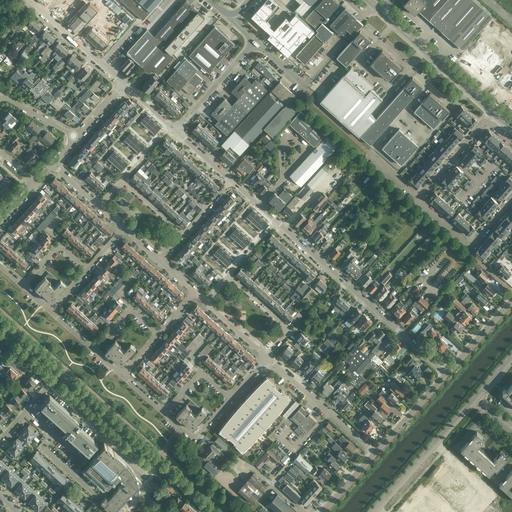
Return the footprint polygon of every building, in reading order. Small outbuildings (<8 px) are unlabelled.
[(100,0),(96,5),(100,9),(107,0),(100,0)] [(129,58),(121,67),(131,77),(139,68),(138,67),(140,65),(144,68),(150,73),(153,69),(153,70),(155,71),(158,74),(173,57),(164,49),(165,47),(169,43),(173,38),(178,34),(182,29),(186,25),(190,20),(194,16),(198,11),(186,0),(154,36),(147,29),(127,52),(126,53),(132,57),(130,59),(129,58)] [(137,0),(138,0),(136,2),(142,7),(143,5),(150,11),(160,0),(137,0)] [(272,0),(266,0),(251,16),(271,34),(268,37),(277,45),(288,56),(307,35),(310,37),(315,31),(295,14),(290,21),(286,17),(275,30),(270,25),(271,25),(267,21),(280,7),(276,3),(272,0)] [(305,12),(316,0),(300,0),(302,2),(299,6),(305,12)] [(339,3),(335,0),(322,0),(316,7),(306,18),(317,28),(322,23),(339,3)] [(407,0),(404,4),(415,14),(418,10),(421,13),(462,50),(492,16),(474,0),(407,0)] [(90,3),(70,25),(79,32),(98,10),(90,3)] [(363,25),(345,9),(331,25),(349,40),(363,25)] [(198,11),(194,16),(201,22),(205,17),(198,11)] [(511,22),(503,14),(464,57),(487,77),(492,72),(503,81),(498,87),(511,99),(511,22)] [(194,16),(190,20),(197,26),(201,22),(194,16)] [(26,24),(24,26),(27,29),(25,31),(27,33),(31,29),(30,28),(36,22),(31,18),(26,24)] [(190,20),(186,25),(193,31),(197,26),(190,20)] [(40,27),(36,22),(30,28),(31,29),(35,33),(38,29),(40,27)] [(325,43),(325,42),(333,33),(322,23),(317,28),(315,30),(318,32),(296,56),(305,65),(325,43)] [(186,25),(182,29),(188,35),(193,31),(186,25)] [(209,73),(235,44),(215,26),(189,55),(209,73)] [(92,28),(85,36),(89,40),(96,32),(92,28)] [(28,45),(31,47),(38,39),(36,36),(40,31),(38,29),(35,33),(33,35),(34,35),(31,38),(33,40),(28,45)] [(182,29),(178,34),(184,40),(188,35),(182,29)] [(45,31),(40,37),(39,38),(41,40),(39,43),(41,44),(50,35),(45,31)] [(337,57),(346,66),(370,40),(362,32),(361,33),(360,32),(361,31),(360,31),(337,57)] [(96,32),(89,40),(93,44),(100,36),(96,32)] [(178,34),(173,38),(180,44),(184,40),(178,34)] [(50,35),(41,44),(40,45),(43,47),(45,44),(48,46),(49,45),(54,39),(50,35)] [(100,36),(93,44),(97,47),(104,39),(100,36)] [(173,38),(169,43),(176,49),(180,44),(173,38)] [(104,39),(97,47),(101,51),(109,43),(104,39)] [(53,48),(58,52),(63,47),(58,42),(53,48)] [(169,43),(165,47),(172,53),(176,49),(169,43)] [(48,55),(52,50),(47,46),(41,53),(43,55),(40,59),(43,62),(49,56),(48,55)] [(0,61),(2,59),(8,65),(12,62),(7,58),(11,53),(5,47),(0,52),(0,61)] [(68,51),(63,47),(58,52),(63,56),(68,51)] [(382,50),(371,63),(390,80),(401,67),(393,60),(392,61),(391,60),(392,59),(391,60),(390,58),(382,50)] [(66,61),(67,61),(65,63),(69,66),(71,65),(76,59),(72,55),(66,61)] [(198,69),(186,59),(183,56),(177,63),(174,67),(177,70),(196,87),(199,83),(202,79),(201,78),(195,73),(198,69)] [(76,59),(71,65),(68,68),(70,70),(73,67),(76,69),(81,63),(76,59)] [(273,74),(259,62),(255,67),(271,81),(270,83),(273,86),(274,84),(278,80),(272,75),(273,74)] [(359,137),(361,136),(376,118),(370,113),(383,99),(371,89),(374,86),(359,74),(358,73),(359,72),(357,71),(357,72),(355,70),(352,67),(344,75),(320,102),(359,137)] [(76,77),(78,79),(79,80),(77,81),(80,84),(81,82),(82,82),(89,73),(84,69),(76,77)] [(17,70),(16,71),(10,77),(17,84),(21,79),(23,81),(29,75),(25,71),(22,74),(17,70)] [(196,87),(177,70),(173,73),(167,81),(179,91),(182,88),(189,94),(193,90),(196,87)] [(74,71),(70,76),(67,79),(69,81),(72,77),(76,73),(74,71)] [(29,75),(23,81),(21,84),(28,91),(31,86),(33,87),(41,78),(40,77),(35,82),(33,83),(31,81),(35,75),(32,72),(29,75)] [(149,93),(159,82),(152,75),(142,86),(149,93)] [(245,76),(242,80),(238,84),(257,101),(267,90),(255,79),(252,83),(245,76)] [(72,77),(69,81),(66,85),(76,90),(78,88),(72,83),(75,80),(72,77)] [(42,78),(31,91),(34,94),(33,95),(36,98),(37,97),(38,97),(41,94),(42,95),(49,87),(45,83),(46,82),(42,79),(42,78)] [(90,86),(88,88),(92,92),(99,85),(105,91),(109,88),(98,78),(90,87),(90,86)] [(376,118),(361,136),(370,144),(422,86),(414,79),(414,80),(412,79),(413,78),(376,118)] [(296,95),(280,81),(275,86),(291,101),(296,95)] [(239,98),(235,101),(247,112),(257,101),(238,84),(231,91),(239,98)] [(161,88),(158,86),(154,91),(156,94),(154,96),(159,101),(166,94),(160,89),(161,88)] [(275,86),(227,138),(222,144),(226,149),(231,153),(236,158),(264,128),(284,107),(284,108),(291,101),(275,86)] [(47,91),(41,97),(48,104),(52,100),(63,88),(62,87),(60,90),(59,89),(53,96),(47,91)] [(64,103),(57,98),(60,95),(61,96),(63,94),(62,92),(65,89),(63,88),(52,100),(54,101),(51,104),(58,111),(62,107),(64,108),(68,104),(66,101),(64,103)] [(99,98),(92,92),(88,88),(87,88),(89,90),(88,91),(87,91),(81,98),(80,97),(78,99),(83,103),(89,96),(96,102),(99,98)] [(430,93),(414,111),(433,128),(449,110),(441,103),(440,104),(439,103),(440,102),(439,102),(437,101),(438,100),(430,93)] [(166,94),(159,101),(164,106),(171,98),(166,94)] [(171,98),(164,106),(169,110),(176,103),(171,98)] [(71,108),(71,107),(69,110),(73,114),(75,115),(77,113),(75,112),(80,107),(86,112),(90,109),(78,99),(77,100),(78,101),(71,108)] [(131,107),(134,104),(129,99),(126,102),(125,101),(120,105),(125,110),(126,109),(127,110),(129,109),(128,107),(130,105),(131,107)] [(225,99),(218,106),(237,124),(247,112),(235,101),(232,105),(225,99)] [(284,107),(264,128),(267,131),(273,136),(299,108),(291,101),(284,108),(284,107)] [(176,103),(169,110),(174,115),(175,114),(177,116),(181,112),(178,110),(181,107),(176,103)] [(71,107),(68,104),(64,108),(67,111),(64,114),(70,120),(71,118),(77,123),(80,120),(75,115),(73,114),(69,110),(71,107)] [(128,112),(125,110),(120,105),(116,110),(124,116),(128,112)] [(227,135),(237,124),(218,106),(211,113),(219,120),(215,124),(227,135)] [(461,106),(453,115),(457,118),(465,110),(461,106)] [(124,116),(116,110),(113,114),(118,119),(120,121),(124,117),(124,116)] [(135,118),(139,113),(136,110),(131,115),(133,116),(135,118)] [(465,110),(457,118),(461,122),(469,113),(465,110)] [(289,123),(293,127),(314,146),(315,146),(316,147),(327,136),(325,135),(325,134),(300,111),(289,123)] [(7,129),(16,119),(13,116),(8,112),(4,117),(6,119),(2,124),(7,129)] [(469,113),(461,122),(465,126),(473,117),(469,113)] [(118,119),(113,114),(109,119),(114,123),(118,119)] [(147,115),(138,124),(140,126),(142,123),(145,126),(143,128),(152,119),(147,115)] [(473,117),(465,126),(469,129),(477,121),(473,117)] [(114,123),(109,119),(105,123),(112,129),(116,125),(114,123)] [(152,119),(143,128),(144,130),(146,127),(150,130),(156,123),(152,119)] [(36,140),(40,135),(38,133),(41,129),(31,121),(26,128),(35,136),(33,138),(36,140)] [(112,129),(105,123),(101,128),(106,132),(108,134),(112,130),(112,129)] [(156,123),(150,130),(153,133),(151,135),(152,137),(161,127),(156,123)] [(192,131),(197,135),(204,128),(199,124),(195,127),(195,128),(192,131)] [(5,135),(8,131),(3,126),(0,130),(0,129),(0,136),(3,133),(5,135)] [(106,132),(101,128),(97,132),(102,137),(106,132)] [(204,128),(197,135),(202,140),(209,133),(204,128)] [(399,129),(382,148),(401,165),(418,146),(399,129)] [(463,135),(456,129),(453,133),(459,139),(463,135)] [(483,138),(487,142),(493,135),(489,131),(483,138)] [(41,134),(40,135),(36,140),(37,140),(33,144),(35,146),(39,142),(38,141),(39,140),(40,141),(41,140),(48,146),(54,139),(47,132),(44,136),(41,134)] [(102,137),(97,132),(93,136),(98,141),(102,137)] [(131,133),(122,143),(123,144),(125,142),(128,144),(126,147),(135,137),(131,133)] [(209,133),(202,140),(207,144),(214,137),(209,133)] [(456,143),(459,139),(453,133),(449,137),(456,143)] [(14,153),(20,145),(16,141),(19,138),(15,135),(10,140),(12,142),(8,147),(14,153)] [(497,138),(493,135),(487,142),(491,145),(497,138)] [(98,141),(93,136),(89,141),(94,145),(98,141)] [(327,136),(316,147),(290,176),(301,186),(338,146),(327,136)] [(135,137),(126,147),(128,148),(130,146),(133,149),(140,141),(135,137)] [(214,137),(207,144),(213,149),(215,146),(218,148),(222,143),(220,141),(219,142),(214,137)] [(456,143),(449,137),(446,141),(453,147),(456,143)] [(497,138),(491,145),(495,149),(501,142),(497,138)] [(166,148),(171,143),(166,139),(162,144),(160,147),(164,151),(166,148)] [(94,145),(89,141),(85,145),(90,150),(94,145)] [(140,141),(133,149),(136,151),(134,154),(136,155),(144,145),(140,141)] [(449,151),(453,147),(446,141),(442,145),(449,151)] [(505,146),(501,142),(495,149),(499,153),(505,146)] [(175,147),(171,143),(166,148),(171,152),(175,147)] [(90,150),(85,145),(81,150),(86,154),(90,150)] [(439,148),(446,155),(449,151),(442,145),(439,148)] [(30,163),(36,156),(32,152),(34,150),(30,146),(26,151),(28,153),(24,158),(30,163)] [(477,148),(474,146),(471,150),(478,156),(481,152),(479,150),(477,148)] [(505,146),(499,153),(503,156),(509,149),(505,146)] [(180,151),(175,147),(171,152),(175,156),(180,151)] [(220,156),(225,160),(231,153),(226,149),(220,156)] [(511,153),(511,151),(509,149),(503,156),(507,160),(511,153)] [(86,154),(81,150),(77,154),(82,159),(86,154)] [(434,154),(441,160),(445,156),(438,150),(434,154)] [(467,154),(474,161),(478,156),(471,150),(467,154)] [(114,151),(105,161),(107,162),(109,160),(112,163),(110,165),(119,156),(114,151)] [(184,155),(180,151),(175,156),(179,160),(184,155)] [(231,153),(225,160),(230,165),(236,158),(231,153)] [(82,159),(77,154),(73,159),(78,163),(82,159)] [(441,160),(434,154),(431,157),(438,164),(441,160)] [(474,161),(467,154),(463,158),(470,165),(474,161)] [(188,159),(184,155),(179,160),(179,161),(181,163),(182,163),(184,164),(188,159)] [(235,170),(239,173),(250,161),(249,160),(250,158),(246,155),(244,156),(245,156),(241,161),(243,163),(241,165),(240,164),(235,170)] [(119,156),(110,165),(111,166),(113,164),(116,167),(123,160),(119,156)] [(434,167),(438,164),(431,157),(427,161),(434,167)] [(460,162),(467,169),(470,165),(463,158),(460,162)] [(78,163),(73,159),(69,163),(74,168),(78,163)] [(193,163),(188,159),(184,164),(188,168),(193,163)] [(123,160),(116,167),(120,170),(117,172),(119,173),(128,164),(123,160)] [(104,168),(97,161),(93,166),(100,172),(104,168)] [(250,161),(239,173),(243,177),(248,171),(247,171),(249,169),(251,171),(255,166),(250,161)] [(424,165),(431,171),(434,167),(427,161),(424,165)] [(260,162),(255,167),(260,171),(265,166),(260,162)] [(197,167),(193,163),(188,168),(193,172),(197,167)] [(430,173),(423,166),(419,170),(426,177),(430,173)] [(453,171),(459,177),(463,173),(456,166),(453,171)] [(202,171),(197,167),(193,172),(197,176),(202,171)] [(304,187),(305,187),(302,191),(302,190),(301,191),(301,192),(299,195),(304,200),(313,190),(328,174),(322,168),(307,184),(304,187)] [(167,170),(165,173),(171,179),(174,175),(170,171),(169,172),(167,170)] [(423,180),(426,177),(419,170),(416,174),(423,180)] [(130,179),(135,183),(142,175),(138,171),(135,174),(130,179)] [(206,175),(202,171),(197,176),(200,178),(197,181),(199,183),(206,175)] [(459,177),(453,171),(449,175),(456,181),(459,177)] [(259,172),(258,172),(256,175),(257,176),(250,183),(254,187),(259,182),(261,184),(265,178),(259,172)] [(86,179),(90,183),(96,177),(91,173),(86,179)] [(115,178),(109,173),(106,175),(113,181),(115,178)] [(423,180),(416,174),(412,178),(419,184),(423,180)] [(0,194),(11,183),(5,177),(4,179),(0,175),(0,194)] [(113,181),(106,175),(104,177),(111,184),(113,181)] [(139,187),(144,183),(147,179),(142,175),(135,183),(139,187)] [(205,185),(211,179),(206,175),(199,183),(201,185),(203,183),(205,185)] [(445,179),(452,185),(456,181),(449,175),(445,179)] [(96,177),(90,183),(95,187),(100,181),(101,180),(97,176),(96,177)] [(50,183),(48,186),(50,187),(52,185),(55,187),(59,182),(54,178),(50,183)] [(409,182),(416,188),(419,184),(412,178),(409,182)] [(209,190),(215,183),(211,179),(205,185),(205,186),(207,188),(209,190)] [(270,186),(272,184),(266,179),(264,181),(261,184),(263,186),(259,191),(262,194),(270,186)] [(442,183),(449,189),(452,185),(445,179),(442,183)] [(100,181),(95,187),(100,192),(105,186),(100,181)] [(509,192),(511,187),(505,181),(502,185),(509,192)] [(63,186),(59,182),(55,187),(59,191),(63,186)] [(144,183),(139,187),(144,191),(148,186),(144,183)] [(220,187),(215,183),(209,190),(211,191),(211,192),(212,194),(214,193),(214,194),(215,192),(220,187)] [(509,192),(502,185),(498,189),(505,196),(509,192)] [(68,190),(63,186),(59,191),(63,195),(68,190)] [(148,186),(144,191),(148,195),(152,190),(148,186)] [(152,190),(148,195),(152,199),(159,192),(155,187),(152,190)] [(179,197),(179,196),(183,192),(179,188),(174,192),(179,197)] [(275,193),(269,200),(280,210),(285,204),(285,205),(293,197),(288,192),(284,189),(278,196),(275,193)] [(495,193),(501,200),(505,196),(498,189),(495,193)] [(72,194),(68,190),(63,195),(68,199),(72,194)] [(159,192),(152,199),(157,203),(164,196),(159,192)] [(428,199),(432,203),(439,196),(435,192),(428,199)] [(41,194),(37,198),(46,206),(47,206),(46,205),(43,202),(45,200),(49,203),(51,201),(49,200),(51,197),(46,193),(43,195),(41,194)] [(316,210),(319,207),(321,208),(327,202),(325,200),(328,197),(323,193),(311,206),(316,210)] [(77,198),(72,194),(68,199),(64,203),(66,204),(70,200),(72,203),(77,198)] [(345,207),(353,198),(349,194),(340,203),(345,207)] [(164,196),(157,203),(161,207),(166,202),(168,199),(164,196)] [(230,196),(226,200),(231,205),(235,200),(230,196)] [(439,196),(432,203),(436,206),(443,199),(439,196)] [(46,206),(37,198),(33,203),(42,211),(43,210),(39,207),(41,204),(44,207),(45,208),(46,206)] [(77,207),(81,202),(77,198),(72,203),(69,207),(71,208),(73,206),(75,209),(77,207)] [(291,210),(298,201),(294,198),(285,208),(286,209),(283,212),(288,218),(293,212),(291,210)] [(487,202),(494,208),(498,204),(491,198),(487,202)] [(447,203),(443,199),(436,206),(440,210),(447,203)] [(231,205),(226,200),(222,205),(227,209),(231,205)] [(81,211),(86,206),(81,202),(77,207),(75,209),(70,215),(72,217),(79,209),(81,211)] [(166,202),(161,207),(166,211),(170,206),(166,202)] [(484,206),(491,212),(494,208),(487,202),(484,206)] [(42,211),(33,203),(29,207),(38,215),(39,215),(35,211),(37,209),(38,210),(39,210),(41,212),(42,211)] [(440,210),(444,213),(451,206),(447,203),(440,210)] [(227,209),(222,205),(218,209),(223,214),(223,213),(225,215),(229,211),(227,209)] [(84,216),(90,210),(86,206),(81,211),(80,212),(78,215),(80,217),(82,214),(84,216)] [(170,206),(166,211),(170,215),(175,210),(170,206)] [(444,213),(448,217),(455,210),(451,206),(444,213)] [(491,212),(484,206),(480,210),(487,216),(491,212)] [(38,215),(29,207),(25,212),(34,220),(35,219),(32,217),(34,215),(37,217),(38,215)] [(223,214),(218,209),(214,214),(219,218),(223,214)] [(95,214),(90,210),(84,216),(82,219),(84,221),(88,217),(90,219),(95,214)] [(175,210),(170,215),(175,219),(179,214),(175,210)] [(253,210),(244,220),(246,221),(248,219),(251,222),(249,224),(252,220),(257,214),(255,212),(253,210)] [(476,214),(483,220),(487,216),(480,210),(476,214)] [(179,214),(175,219),(179,223),(186,215),(181,211),(179,214)] [(34,220),(25,212),(21,216),(35,228),(34,227),(29,223),(28,222),(31,219),(33,221),(34,220)] [(304,223),(307,219),(300,213),(293,222),(298,226),(302,222),(304,223)] [(321,213),(314,221),(308,228),(305,232),(308,235),(313,229),(317,226),(315,224),(323,215),(321,214),(321,213)] [(95,223),(99,218),(95,214),(90,219),(85,225),(86,226),(88,224),(88,225),(91,222),(92,221),(95,223)] [(221,220),(219,218),(214,214),(210,218),(215,223),(217,224),(221,220)] [(252,220),(249,224),(250,225),(252,223),(255,226),(262,218),(257,214),(252,220)] [(453,221),(457,224),(463,217),(459,214),(453,221)] [(186,215),(179,223),(184,227),(188,222),(185,220),(188,217),(186,215)] [(35,228),(21,216),(17,221),(22,225),(25,222),(29,225),(33,229),(35,228)] [(308,228),(314,221),(310,217),(303,225),(304,226),(301,229),(305,232),(308,228)] [(463,217),(457,224),(461,228),(467,221),(463,217)] [(104,222),(99,218),(95,223),(99,227),(104,222)] [(215,223),(210,218),(206,222),(211,227),(215,223)] [(262,218),(255,226),(258,229),(256,231),(258,232),(267,222),(264,220),(262,218)] [(505,219),(501,223),(510,231),(508,229),(511,225),(505,219)] [(22,225),(17,221),(13,225),(22,233),(23,233),(19,229),(22,225)] [(471,224),(467,221),(461,228),(465,231),(471,224)] [(70,232),(66,228),(70,224),(67,222),(62,228),(64,230),(61,233),(66,237),(70,232)] [(102,233),(108,226),(104,222),(99,227),(96,231),(97,233),(99,230),(102,233)] [(211,227),(206,222),(202,227),(207,231),(211,227)] [(501,223),(498,227),(506,235),(510,231),(501,223)] [(471,224),(465,231),(469,235),(475,228),(471,224)] [(22,233),(13,225),(7,232),(14,237),(16,235),(15,234),(17,231),(20,234),(21,234),(22,233)] [(113,230),(108,226),(102,233),(104,234),(106,235),(107,235),(108,235),(113,230)] [(207,231),(202,227),(198,231),(203,236),(207,231)] [(421,232),(426,236),(431,231),(426,227),(421,232)] [(498,227),(494,231),(503,239),(506,235),(498,227)] [(70,241),(75,236),(72,234),(72,233),(76,230),(74,228),(73,229),(70,232),(66,237),(70,241)] [(236,228),(228,238),(229,239),(231,237),(234,240),(232,242),(236,238),(241,232),(238,230),(236,228)] [(314,239),(319,243),(326,234),(327,234),(323,231),(321,228),(318,231),(317,230),(311,237),(313,240),(314,239)] [(203,236),(198,231),(194,236),(199,240),(202,238),(204,240),(206,238),(203,236)] [(0,239),(0,248),(5,243),(2,241),(5,239),(6,237),(11,240),(13,238),(11,236),(7,232),(3,236),(0,239)] [(44,232),(38,238),(37,237),(36,237),(46,246),(50,241),(48,240),(50,238),(44,232)] [(75,245),(79,240),(81,238),(78,236),(80,234),(79,232),(75,236),(70,241),(75,245)] [(236,238),(232,242),(234,243),(236,241),(239,244),(246,237),(241,232),(236,238)] [(493,233),(489,237),(498,244),(502,240),(493,233)] [(272,234),(268,239),(270,241),(267,245),(269,247),(272,243),(276,239),(272,234)] [(326,234),(319,243),(323,247),(322,248),(325,250),(334,240),(331,238),(331,239),(326,234)] [(79,249),(84,244),(81,242),(81,241),(85,237),(83,236),(81,238),(79,240),(75,245),(79,249)] [(202,243),(194,236),(190,240),(198,247),(202,243)] [(46,246),(36,237),(35,238),(38,241),(39,242),(36,245),(42,250),(46,246)] [(246,237),(239,244),(242,247),(240,249),(241,250),(250,241),(248,239),(246,237)] [(489,237),(486,241),(492,247),(496,243),(498,245),(498,244),(489,237)] [(275,249),(281,242),(276,239),(272,243),(271,245),(275,249)] [(90,246),(87,243),(89,241),(88,241),(87,240),(85,242),(84,244),(79,249),(84,253),(90,246)] [(198,247),(190,240),(186,245),(191,249),(193,250),(194,251),(198,247)] [(486,241),(482,245),(491,253),(491,252),(489,251),(492,247),(486,241)] [(0,249),(4,253),(11,246),(6,242),(5,243),(0,248),(0,249)] [(121,247),(126,251),(130,246),(126,242),(121,247)] [(279,253),(285,246),(281,242),(275,249),(279,253)] [(13,243),(4,253),(9,257),(14,251),(11,249),(15,245),(13,243)] [(359,253),(365,246),(363,243),(356,250),(359,253)] [(335,259),(341,253),(338,251),(341,247),(339,244),(330,254),(335,259)] [(36,245),(33,249),(31,248),(29,251),(30,252),(29,253),(33,257),(37,253),(38,255),(42,250),(36,245)] [(191,249),(186,245),(182,249),(190,256),(192,254),(191,253),(193,250),(191,249)] [(482,245),(478,249),(487,257),(491,253),(482,245)] [(88,257),(95,250),(90,246),(84,253),(88,257)] [(130,255),(135,250),(130,246),(126,251),(123,254),(125,256),(128,253),(130,255)] [(290,250),(285,246),(279,253),(279,254),(283,258),(290,250)] [(14,251),(9,257),(13,261),(21,253),(18,250),(19,249),(18,247),(14,251)] [(220,247),(211,256),(213,258),(215,255),(218,258),(216,260),(216,261),(225,251),(220,247)] [(355,250),(354,249),(352,247),(345,254),(349,257),(355,250)] [(190,256),(182,249),(178,253),(183,258),(186,260),(190,256)] [(478,249),(475,253),(483,261),(487,257),(478,249)] [(135,259),(139,254),(135,250),(130,255),(128,257),(127,259),(129,260),(130,259),(132,257),(135,259)] [(294,254),(290,250),(283,258),(287,262),(294,254)] [(22,251),(21,253),(13,261),(17,265),(23,259),(23,260),(24,258),(22,255),(24,253),(22,251)] [(117,251),(115,254),(119,258),(121,260),(124,257),(122,255),(117,251)] [(225,251),(216,261),(217,262),(219,259),(222,262),(229,255),(225,251)] [(29,253),(25,257),(30,261),(33,257),(29,253)] [(183,258),(178,253),(174,258),(179,262),(183,258)] [(144,258),(139,254),(135,259),(131,263),(133,265),(137,261),(139,263),(144,258)] [(299,258),(294,254),(287,262),(290,264),(292,261),(294,263),(299,258)] [(229,255),(222,262),(225,265),(223,267),(225,269),(234,259),(229,255)] [(370,265),(377,257),(374,255),(367,262),(370,265)] [(124,263),(118,258),(116,260),(113,257),(109,262),(114,266),(116,268),(119,266),(120,267),(122,265),(123,266),(125,265),(124,263)] [(345,268),(350,272),(357,264),(354,261),(356,259),(354,257),(345,268)] [(148,262),(144,258),(139,263),(144,267),(148,262)] [(303,262),(299,258),(294,263),(299,267),(303,262)] [(23,259),(17,265),(22,269),(23,269),(25,271),(31,264),(28,262),(27,263),(23,260),(23,259)] [(114,266),(109,262),(105,266),(110,271),(112,268),(117,272),(119,271),(114,266)] [(153,266),(148,262),(144,267),(142,269),(147,273),(153,266)] [(301,274),(307,266),(303,262),(299,267),(296,270),(298,272),(301,274)] [(501,263),(494,271),(499,276),(501,274),(506,278),(507,277),(508,278),(511,274),(510,274),(511,273),(508,270),(509,269),(506,267),(505,268),(501,263)] [(357,264),(350,272),(354,277),(364,266),(362,264),(360,266),(357,264)] [(110,271),(105,266),(101,271),(106,275),(108,272),(112,276),(114,274),(110,271)] [(157,270),(153,266),(147,273),(145,275),(146,277),(150,273),(153,275),(157,270)] [(305,278),(312,270),(307,266),(301,274),(305,278)] [(201,272),(196,278),(201,282),(206,277),(204,274),(208,269),(206,267),(201,272)] [(191,273),(196,278),(201,272),(196,268),(191,273)] [(236,274),(241,279),(246,272),(244,270),(243,272),(240,269),(236,274)] [(162,274),(157,270),(153,275),(151,277),(149,279),(148,281),(149,282),(151,280),(151,281),(153,278),(155,281),(162,274)] [(206,277),(201,282),(206,287),(211,281),(209,279),(212,276),(214,277),(216,275),(212,270),(206,277)] [(316,274),(312,270),(305,278),(307,280),(310,282),(312,279),(316,274)] [(110,279),(106,275),(101,271),(97,275),(102,280),(105,282),(107,280),(108,281),(109,281),(110,280),(109,279),(110,279)] [(246,272),(241,279),(245,283),(249,278),(252,275),(247,271),(246,272)] [(369,277),(372,273),(369,271),(366,274),(364,276),(364,277),(360,281),(363,283),(362,284),(364,286),(365,285),(365,286),(372,279),(369,277)] [(384,285),(387,281),(393,275),(389,271),(380,281),(384,285)] [(496,291),(486,282),(485,281),(488,277),(484,274),(481,271),(477,276),(483,281),(482,282),(484,284),(483,284),(481,286),(481,287),(483,289),(482,289),(490,296),(496,291)] [(48,273),(45,277),(34,288),(39,293),(40,292),(51,302),(56,297),(55,296),(65,285),(60,280),(53,288),(48,283),(53,278),(48,273)] [(166,278),(162,274),(155,281),(156,281),(155,281),(153,283),(154,283),(152,285),(153,286),(155,285),(157,283),(159,281),(161,283),(166,278)] [(461,274),(455,281),(459,285),(465,278),(461,274)] [(102,280),(97,275),(93,280),(98,284),(100,281),(104,285),(106,283),(105,282),(102,280)] [(171,282),(166,278),(161,283),(162,283),(160,285),(160,284),(158,287),(160,289),(162,286),(163,285),(166,287),(171,282)] [(249,278),(245,283),(249,287),(254,282),(249,278)] [(249,287),(254,291),(261,283),(256,279),(254,281),(254,282),(249,287)] [(320,279),(313,287),(321,294),(326,289),(324,288),(327,285),(320,279)] [(98,284),(93,280),(89,284),(94,289),(98,284)] [(408,280),(404,284),(409,288),(413,284),(408,280)] [(377,287),(379,285),(375,281),(373,284),(373,283),(368,289),(372,293),(377,288),(377,287)] [(171,282),(166,287),(164,289),(162,291),(163,291),(161,293),(163,294),(164,292),(164,293),(165,291),(166,291),(169,293),(175,286),(171,282)] [(254,291),(258,294),(265,287),(261,283),(254,291)] [(94,289),(89,284),(85,288),(90,293),(91,294),(94,292),(98,296),(100,294),(94,289)] [(304,291),(298,285),(294,290),(301,295),(304,291)] [(175,286),(169,293),(167,295),(169,297),(171,294),(171,295),(172,294),(174,296),(179,290),(175,286)] [(305,298),(313,289),(309,286),(301,295),(305,298)] [(381,290),(375,296),(380,300),(389,291),(385,286),(384,287),(383,286),(380,289),(381,290)] [(258,294),(263,298),(270,291),(265,287),(258,294)] [(91,294),(90,293),(85,288),(80,293),(84,296),(82,298),(88,304),(90,301),(87,299),(89,296),(92,299),(94,297),(91,294)] [(136,292),(132,297),(137,301),(142,296),(143,294),(137,288),(134,291),(136,292)] [(465,288),(463,291),(467,295),(461,302),(468,308),(467,308),(474,314),(479,309),(472,303),(471,304),(471,303),(471,302),(469,300),(471,298),(468,296),(471,293),(465,288)] [(184,294),(179,290),(174,296),(173,298),(175,299),(177,297),(180,299),(184,294)] [(476,290),(472,295),(476,298),(476,299),(483,305),(487,300),(481,295),(482,294),(480,291),(479,292),(476,290)] [(263,298),(267,302),(274,295),(272,293),(270,291),(263,298)] [(143,294),(142,296),(137,301),(141,305),(145,301),(146,300),(147,298),(147,297),(145,296),(147,294),(145,292),(143,294)] [(389,298),(384,303),(389,308),(396,300),(390,294),(388,296),(389,298)] [(146,309),(152,302),(149,300),(152,298),(151,297),(152,297),(151,295),(150,296),(147,298),(146,300),(145,301),(141,305),(146,309)] [(267,302),(271,306),(278,299),(274,295),(267,302)] [(333,309),(336,311),(345,300),(340,295),(338,298),(335,296),(330,301),(333,303),(335,302),(337,304),(333,309)] [(84,302),(78,296),(75,299),(82,304),(84,302)] [(122,305),(113,297),(111,299),(114,302),(112,304),(117,310),(122,305)] [(421,297),(417,301),(425,309),(429,304),(421,297)] [(455,298),(451,302),(460,310),(458,312),(456,314),(456,315),(458,318),(460,320),(459,321),(462,324),(463,322),(465,324),(471,318),(464,311),(467,309),(455,298)] [(276,310),(280,305),(281,305),(283,303),(278,299),(271,306),(276,310)] [(152,302),(146,309),(150,313),(154,308),(155,308),(156,306),(154,304),(156,302),(154,300),(152,302)] [(350,305),(345,300),(336,311),(338,312),(342,308),(345,311),(343,312),(346,315),(350,310),(348,307),(350,305)] [(391,310),(395,314),(405,303),(403,302),(400,300),(391,310)] [(109,305),(110,306),(108,309),(114,314),(117,310),(112,304),(108,301),(107,303),(109,305)] [(66,309),(71,313),(76,307),(71,303),(66,309)] [(405,303),(395,314),(399,317),(405,311),(403,309),(406,305),(405,303)] [(280,305),(276,310),(280,314),(285,309),(280,305)] [(197,315),(201,310),(197,306),(192,311),(190,313),(192,315),(193,314),(195,316),(197,315)] [(76,307),(71,313),(75,317),(80,311),(76,307)] [(109,319),(114,314),(108,309),(106,307),(104,309),(106,311),(104,313),(103,315),(102,314),(100,317),(105,321),(107,318),(108,317),(109,319)] [(280,314),(285,318),(292,310),(287,307),(285,309),(280,314)] [(155,317),(159,312),(155,308),(154,308),(150,313),(155,317)] [(350,317),(346,321),(351,325),(356,320),(357,321),(361,317),(359,316),(362,313),(357,308),(357,309),(354,312),(354,311),(351,315),(350,317)] [(289,322),(294,317),(291,315),(296,311),(293,309),(292,310),(285,318),(289,322)] [(206,314),(201,310),(197,315),(195,317),(197,318),(199,317),(201,319),(206,314)] [(412,314),(414,312),(412,310),(409,312),(403,319),(408,323),(414,316),(412,314)] [(80,311),(75,317),(80,321),(85,315),(80,311)] [(159,312),(155,317),(160,321),(164,316),(159,312)] [(447,312),(444,316),(450,322),(454,318),(447,312)] [(89,319),(84,325),(89,329),(96,320),(94,318),(97,315),(95,313),(89,319)] [(210,318),(206,314),(201,319),(203,320),(206,323),(210,318)] [(85,315),(80,321),(84,325),(89,319),(85,315)] [(188,315),(186,318),(192,323),(195,321),(188,315)] [(360,321),(358,324),(357,325),(364,332),(372,323),(369,320),(365,316),(360,321)] [(96,320),(89,329),(93,333),(98,327),(96,325),(100,321),(103,323),(105,321),(100,317),(96,321),(96,320)] [(193,325),(191,323),(185,318),(183,321),(184,321),(179,326),(185,330),(186,332),(193,325)] [(210,327),(215,322),(210,318),(206,323),(202,327),(201,328),(203,330),(204,328),(206,326),(209,328),(210,327)] [(458,333),(462,328),(456,322),(453,320),(452,323),(454,325),(451,327),(452,327),(450,329),(452,331),(454,329),(458,333)] [(219,326),(215,322),(210,327),(209,328),(205,332),(207,333),(208,332),(212,328),(215,331),(219,326)] [(185,330),(179,326),(175,330),(181,335),(183,332),(185,334),(189,337),(190,336),(186,332),(185,330)] [(223,330),(219,326),(215,331),(206,340),(208,342),(213,337),(213,336),(216,332),(219,335),(223,330)] [(430,329),(427,332),(433,337),(436,334),(435,333),(436,332),(433,330),(432,331),(430,329)] [(181,335),(175,330),(171,335),(177,339),(181,335)] [(228,334),(223,330),(219,335),(216,339),(217,340),(221,336),(223,339),(228,334)] [(381,330),(376,335),(372,331),(366,338),(370,341),(372,339),(377,344),(381,340),(380,340),(385,334),(381,330)] [(294,345),(299,350),(303,345),(305,346),(310,341),(301,333),(296,338),(298,340),(294,345)] [(228,334),(223,339),(220,343),(222,344),(225,340),(228,343),(232,338),(228,334)] [(439,334),(435,338),(437,341),(433,345),(434,345),(433,346),(433,347),(434,349),(436,349),(437,348),(441,351),(444,347),(447,344),(441,338),(442,337),(439,334)] [(177,339),(171,335),(167,339),(172,344),(177,339)] [(331,336),(328,338),(334,344),(337,341),(331,336)] [(118,337),(115,340),(105,352),(110,356),(111,355),(122,365),(127,360),(126,360),(136,348),(131,344),(124,351),(119,346),(124,341),(118,337)] [(381,341),(372,351),(375,354),(382,347),(385,349),(392,341),(389,338),(387,337),(382,342),(381,341)] [(237,342),(232,338),(228,343),(227,344),(224,347),(226,348),(230,344),(232,347),(237,342)] [(362,338),(356,345),(359,348),(365,341),(362,338)] [(172,344),(167,339),(163,344),(168,348),(170,350),(170,349),(172,347),(173,347),(175,349),(177,350),(178,349),(176,347),(173,344),(172,344)] [(241,346),(237,342),(232,347),(229,351),(231,352),(234,348),(237,351),(241,346)] [(168,348),(163,344),(159,348),(164,352),(167,350),(169,351),(170,350),(168,348)] [(396,357),(402,363),(412,351),(405,344),(402,348),(397,344),(393,349),(383,361),(380,364),(378,366),(387,375),(390,377),(392,374),(389,372),(393,368),(390,365),(396,357)] [(355,369),(368,356),(359,348),(356,345),(355,346),(351,351),(350,351),(343,358),(355,369)] [(240,356),(246,350),(241,346),(237,351),(234,355),(235,356),(237,355),(238,354),(240,356)] [(286,359),(292,352),(290,349),(288,346),(281,354),(286,359)] [(164,352),(159,348),(155,352),(160,357),(163,359),(165,356),(167,358),(168,356),(164,352)] [(246,359),(250,354),(246,350),(240,356),(234,363),(236,365),(237,364),(236,363),(239,360),(240,360),(242,358),(244,361),(246,359)] [(301,351),(299,350),(294,354),(296,357),(291,363),(296,368),(303,360),(298,355),(301,351)] [(380,364),(383,361),(375,354),(372,351),(368,356),(355,369),(354,370),(359,375),(367,366),(372,372),(379,363),(380,364)] [(163,359),(160,357),(155,352),(151,357),(156,361),(159,359),(163,362),(164,360),(163,359)] [(203,354),(199,358),(201,360),(202,359),(204,361),(203,361),(208,365),(213,360),(208,356),(206,355),(205,356),(203,354)] [(217,364),(220,361),(218,359),(220,356),(218,354),(213,360),(208,365),(213,369),(217,364)] [(255,358),(250,354),(246,359),(244,361),(239,367),(243,371),(246,369),(243,366),(246,363),(248,361),(250,363),(255,358)] [(408,364),(413,358),(410,355),(404,361),(408,364)] [(306,361),(303,364),(304,366),(301,369),(305,372),(305,371),(307,373),(309,370),(312,367),(317,361),(312,357),(307,362),(306,361)] [(217,364),(213,369),(217,373),(221,368),(219,366),(222,361),(221,360),(217,364)] [(221,368),(217,373),(222,377),(226,372),(223,370),(226,367),(229,364),(227,362),(221,368)] [(407,367),(410,370),(407,374),(414,381),(422,372),(412,362),(407,367)] [(147,371),(142,377),(146,381),(152,375),(149,373),(152,370),(155,366),(153,364),(151,367),(148,370),(147,371)] [(187,364),(183,368),(189,373),(193,369),(187,364)] [(10,368),(7,372),(4,370),(5,370),(0,365),(0,371),(8,378),(10,376),(13,379),(17,375),(10,368)] [(189,373),(179,365),(178,366),(182,370),(179,373),(185,378),(189,373)] [(318,370),(322,366),(321,365),(320,366),(319,365),(314,370),(316,372),(311,378),(317,383),(323,376),(320,373),(320,372),(318,370)] [(147,371),(145,369),(143,367),(137,373),(142,377),(147,371)] [(231,376),(226,381),(231,385),(235,380),(232,378),(238,372),(240,374),(243,372),(238,368),(230,376),(231,376)] [(152,375),(146,381),(151,385),(156,379),(153,377),(157,372),(155,371),(152,375)] [(226,372),(222,377),(226,381),(231,376),(230,376),(226,372)] [(353,372),(349,376),(357,383),(355,386),(357,388),(363,381),(357,376),(353,372)] [(185,378),(179,373),(175,377),(175,378),(174,379),(177,382),(178,380),(180,382),(185,378)] [(151,385),(155,389),(161,383),(158,381),(162,376),(160,375),(156,379),(151,385)] [(31,376),(23,385),(28,390),(30,388),(31,389),(33,387),(33,388),(35,386),(37,384),(37,385),(38,384),(34,381),(35,380),(31,376)] [(263,431),(269,425),(267,424),(270,420),(272,421),(277,415),(276,414),(279,410),(280,411),(285,405),(287,404),(288,403),(288,402),(288,401),(291,397),(290,397),(290,396),(289,395),(288,394),(287,394),(281,390),(280,391),(276,388),(275,386),(276,385),(268,377),(267,379),(266,378),(260,384),(261,385),(259,387),(257,388),(256,387),(250,394),(251,395),(248,398),(247,397),(241,404),(242,405),(240,408),(238,407),(233,414),(234,414),(231,418),(230,417),(224,424),(226,425),(223,428),(222,427),(219,431),(229,438),(230,437),(232,439),(234,440),(235,442),(234,443),(242,451),(243,450),(244,451),(251,444),(249,443),(253,440),(254,441),(260,435),(258,434),(260,432),(262,430),(263,431)] [(161,383),(155,389),(160,393),(165,387),(162,385),(166,380),(164,379),(161,383)] [(329,384),(327,382),(323,386),(325,388),(323,391),(328,395),(333,390),(334,391),(339,386),(337,384),(333,388),(334,387),(330,384),(329,384)] [(165,387),(160,393),(166,399),(169,395),(167,394),(170,391),(167,389),(171,385),(169,383),(165,387)] [(365,383),(358,391),(362,393),(368,386),(365,383)] [(511,384),(507,390),(506,389),(504,389),(504,390),(503,390),(503,391),(502,391),(502,392),(502,393),(503,393),(503,394),(505,395),(511,401),(511,384)] [(23,385),(15,393),(23,400),(24,398),(26,396),(25,396),(25,395),(27,393),(26,392),(28,390),(23,385)] [(398,386),(396,388),(392,385),(389,389),(394,394),(395,392),(400,397),(404,392),(398,386)] [(339,386),(334,391),(337,394),(334,397),(340,402),(346,396),(343,394),(345,392),(342,389),(343,388),(341,386),(340,387),(339,387),(340,386),(339,386)] [(391,394),(389,396),(382,390),(379,393),(383,397),(383,398),(385,400),(387,398),(393,404),(398,400),(391,394)] [(13,396),(7,402),(13,406),(15,404),(16,405),(18,403),(18,404),(20,402),(22,400),(23,401),(23,400),(15,393),(13,396)] [(81,423),(49,395),(40,406),(67,430),(65,433),(88,454),(97,443),(78,426),(81,423)] [(385,400),(383,398),(380,395),(377,399),(382,404),(379,407),(386,413),(390,408),(383,402),(385,400)] [(296,400),(283,415),(286,418),(300,404),(296,400)] [(341,407),(346,411),(352,404),(347,400),(341,407)] [(368,400),(364,405),(367,407),(373,413),(370,416),(378,423),(380,420),(380,421),(383,418),(382,418),(383,417),(379,414),(378,413),(378,412),(378,413),(375,411),(377,408),(371,403),(368,400)] [(190,401),(187,404),(176,416),(181,420),(182,419),(193,429),(198,424),(197,423),(207,412),(202,408),(195,415),(190,410),(195,405),(190,401)] [(7,402),(0,410),(8,416),(9,414),(11,412),(10,411),(12,409),(11,408),(13,406),(7,402)] [(306,411),(301,407),(291,418),(299,425),(295,430),(303,437),(306,434),(317,421),(305,411),(306,411)] [(371,429),(374,425),(368,419),(367,420),(366,419),(363,416),(361,418),(364,421),(365,420),(366,421),(362,426),(369,433),(369,432),(370,433),(372,431),(371,430),(372,429),(371,429)] [(330,431),(333,428),(328,423),(322,430),(325,432),(328,429),(330,431)] [(25,427),(22,429),(32,438),(38,431),(30,424),(26,428),(25,427)] [(32,438),(22,429),(20,433),(21,433),(17,437),(26,445),(32,438)] [(495,463),(480,449),(477,447),(481,443),(482,443),(483,443),(484,443),(485,442),(485,440),(484,439),(476,432),(461,449),(489,475),(495,468),(497,470),(506,460),(502,456),(501,456),(499,456),(498,456),(498,458),(498,459),(498,460),(495,463)] [(346,445),(345,447),(351,452),(355,447),(342,435),(339,439),(346,445)] [(26,445),(17,437),(14,441),(13,440),(10,442),(20,452),(26,445)] [(226,444),(219,437),(215,441),(223,448),(226,444)] [(20,452),(10,442),(8,446),(9,447),(5,451),(14,458),(20,452)] [(127,480),(108,501),(105,498),(102,501),(102,500),(100,502),(101,503),(100,503),(100,504),(101,506),(103,508),(104,507),(109,511),(113,511),(139,484),(140,484),(142,482),(133,474),(131,471),(128,466),(123,462),(124,461),(104,442),(95,452),(98,454),(82,472),(102,490),(112,480),(113,480),(117,476),(116,475),(118,474),(124,479),(125,478),(127,480)] [(336,443),(332,447),(335,450),(338,453),(336,455),(342,462),(347,456),(340,450),(340,451),(340,450),(342,448),(336,443)] [(259,469),(269,458),(276,464),(280,459),(282,457),(278,454),(276,456),(272,452),(276,447),(273,444),(270,448),(269,447),(267,449),(268,450),(255,464),(259,469)] [(218,454),(221,451),(214,446),(212,448),(209,446),(202,454),(208,459),(216,451),(218,454)] [(300,452),(304,455),(309,450),(305,447),(300,452)] [(36,451),(29,459),(34,463),(40,456),(38,454),(39,454),(36,451)] [(325,461),(328,464),(335,470),(339,465),(334,460),(336,458),(329,452),(328,454),(325,457),(327,459),(325,461)] [(281,460),(285,464),(290,458),(286,454),(281,460)] [(299,455),(294,461),(307,473),(310,470),(313,467),(305,459),(299,454),(299,455)] [(41,457),(40,456),(34,463),(38,466),(45,458),(42,457),(41,457)] [(45,458),(38,466),(42,470),(48,463),(46,461),(47,461),(45,458)] [(216,470),(208,462),(207,462),(204,466),(210,471),(211,471),(213,473),(216,470)] [(50,464),(48,463),(42,470),(46,473),(53,466),(50,464)] [(303,478),(307,474),(300,468),(301,467),(296,463),(292,468),(303,478)] [(53,466),(46,473),(50,477),(56,470),(54,469),(55,468),(53,466)] [(315,466),(314,467),(313,467),(310,470),(315,475),(317,472),(318,473),(317,474),(322,477),(326,480),(331,475),(324,468),(321,472),(315,466)] [(450,466),(435,485),(462,508),(477,492),(467,483),(468,481),(465,478),(450,466)] [(14,473),(7,467),(0,474),(0,475),(3,478),(2,480),(5,483),(14,473)] [(58,472),(56,470),(50,477),(54,481),(61,473),(58,471),(58,472)] [(511,470),(500,484),(511,495),(511,470)] [(21,479),(14,473),(5,483),(8,485),(9,484),(13,487),(21,479)] [(61,473),(54,481),(58,484),(64,477),(62,476),(63,475),(61,473)] [(253,474),(252,475),(238,490),(253,503),(267,488),(266,487),(268,485),(265,483),(264,485),(256,478),(258,476),(254,473),(253,474)] [(304,495),(303,497),(295,490),(295,489),(285,479),(282,476),(278,480),(281,483),(278,486),(300,505),(303,502),(306,505),(310,501),(304,495)] [(66,479),(64,477),(58,484),(62,488),(69,480),(66,478),(66,479)] [(27,485),(21,479),(13,487),(17,491),(16,492),(18,495),(27,485)] [(322,487),(316,482),(313,480),(311,482),(309,484),(312,486),(318,492),(322,487)] [(27,485),(18,495),(22,497),(23,496),(26,499),(34,491),(27,485)] [(312,486),(308,491),(314,496),(318,492),(312,486)] [(41,497),(34,491),(26,499),(30,503),(29,504),(32,507),(41,497)] [(308,491),(304,495),(310,501),(314,496),(308,491)] [(64,492),(57,500),(61,504),(68,497),(66,495),(64,492)] [(277,511),(296,511),(277,494),(268,504),(277,511)] [(48,503),(41,497),(32,507),(35,509),(36,508),(40,511),(48,503)] [(69,498),(68,497),(61,504),(65,507),(72,499),(70,498),(69,498)] [(197,511),(195,510),(196,510),(186,501),(184,503),(178,497),(174,501),(181,507),(180,508),(180,509),(183,511),(184,511),(185,511),(186,511),(197,511)] [(72,499),(65,507),(69,511),(76,504),(74,502),(72,499)]
